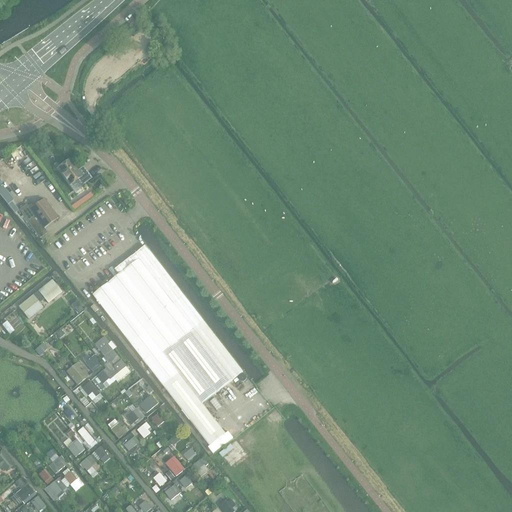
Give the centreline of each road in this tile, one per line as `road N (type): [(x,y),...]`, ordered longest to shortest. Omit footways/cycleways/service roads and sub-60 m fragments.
road 1 (residential): [(293,392),(119,169),(13,82)]
road 2 (tertiary): [(13,82),(116,0)]
